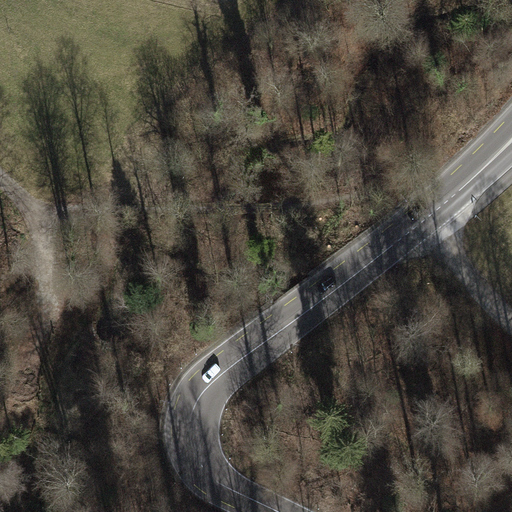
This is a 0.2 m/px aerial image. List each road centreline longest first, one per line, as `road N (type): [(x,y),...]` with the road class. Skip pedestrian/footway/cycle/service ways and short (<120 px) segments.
road 1 (secondary): [(511,139),(202,389),(189,423),(197,458),(222,485),(271,511)]
road 2 (track): [(36,215),(47,299),(10,461)]
